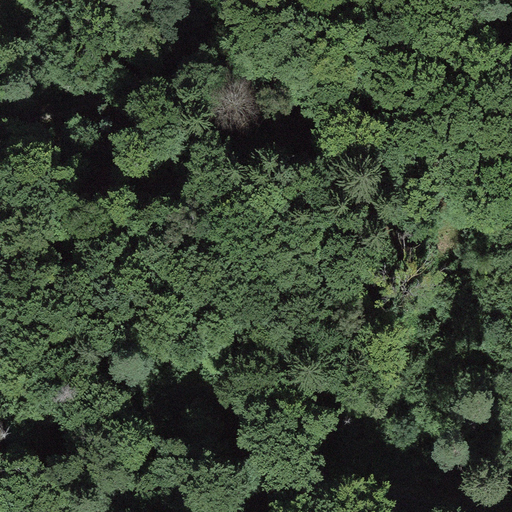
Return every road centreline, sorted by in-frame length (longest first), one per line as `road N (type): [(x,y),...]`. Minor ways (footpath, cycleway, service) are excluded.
road 1 (track): [(0,113),(55,114),(157,75),(225,64),(347,105),(511,189)]
road 2 (track): [(471,511),(337,487),(186,497),(146,511)]
